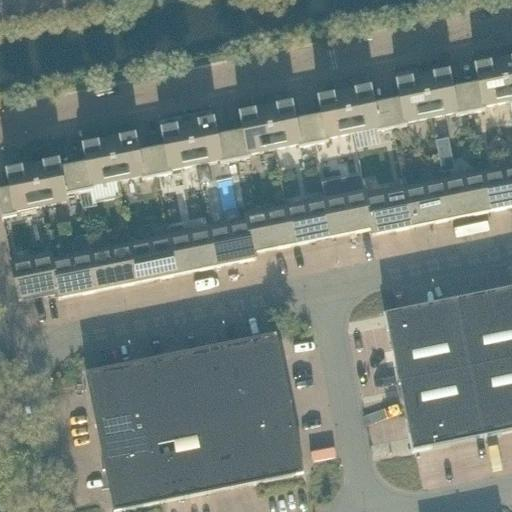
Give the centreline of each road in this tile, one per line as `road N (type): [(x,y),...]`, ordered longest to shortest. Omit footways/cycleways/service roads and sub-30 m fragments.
road 1 (residential): [(0,133),(11,121),(511,23)]
road 2 (residential): [(315,286),(30,343)]
road 3 (residential): [(362,511),(315,286)]
road 4 (residential): [(511,246),(315,286)]
road 5 (residential): [(30,343),(64,511)]
